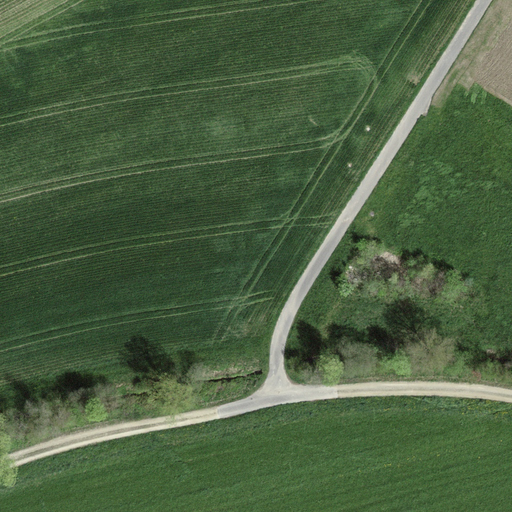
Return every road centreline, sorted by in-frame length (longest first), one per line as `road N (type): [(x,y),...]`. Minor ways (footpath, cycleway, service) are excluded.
road 1 (track): [(511,399),(380,392),(276,401),(0,465)]
road 2 (track): [(482,0),(291,308),(274,358),(276,401)]
